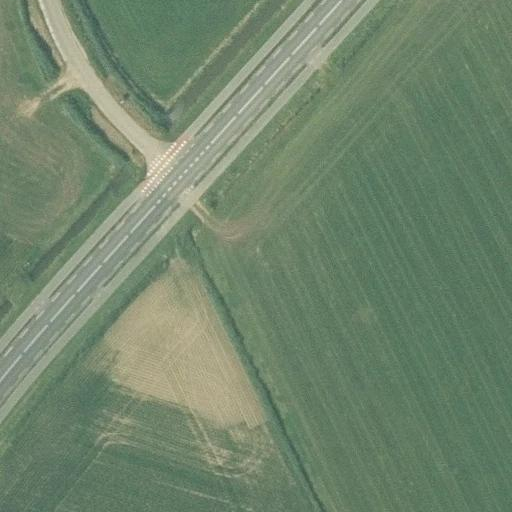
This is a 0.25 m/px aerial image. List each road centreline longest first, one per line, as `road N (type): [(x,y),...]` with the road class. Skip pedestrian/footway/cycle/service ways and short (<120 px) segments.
road 1 (primary): [(0,381),(179,180)]
road 2 (primary): [(179,180),(343,0)]
road 3 (unclassified): [(179,180),(88,85),(50,0)]
